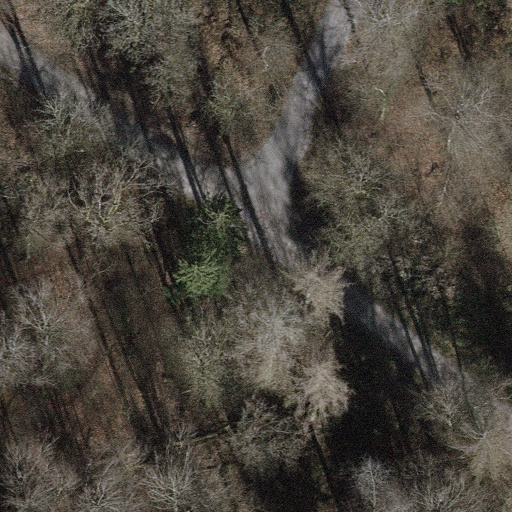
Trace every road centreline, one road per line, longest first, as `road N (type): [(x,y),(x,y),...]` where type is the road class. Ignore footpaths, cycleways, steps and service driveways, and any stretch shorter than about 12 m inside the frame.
road 1 (track): [(511,429),(261,234),(0,49)]
road 2 (track): [(261,234),(364,0)]
